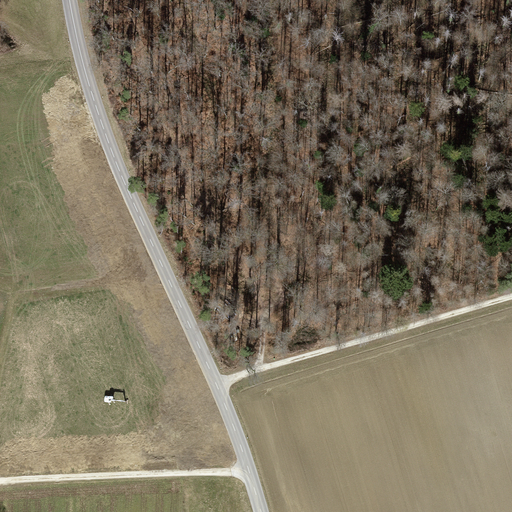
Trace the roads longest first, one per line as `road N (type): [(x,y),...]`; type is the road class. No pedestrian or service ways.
road 1 (tertiary): [(261,511),(216,381),(108,125),(74,0)]
road 2 (track): [(259,369),(258,319),(281,262),(334,211),(473,122),(511,70)]
road 3 (track): [(216,381),(511,296)]
road 4 (track): [(250,473),(0,482)]
